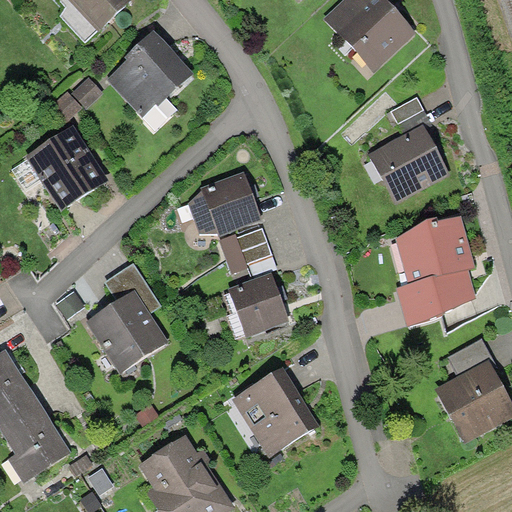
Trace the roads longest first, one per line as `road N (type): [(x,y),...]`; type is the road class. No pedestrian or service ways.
road 1 (residential): [(258,97),(298,182),(379,487)]
road 2 (residential): [(258,97),(20,308)]
road 3 (residential): [(511,265),(437,0)]
